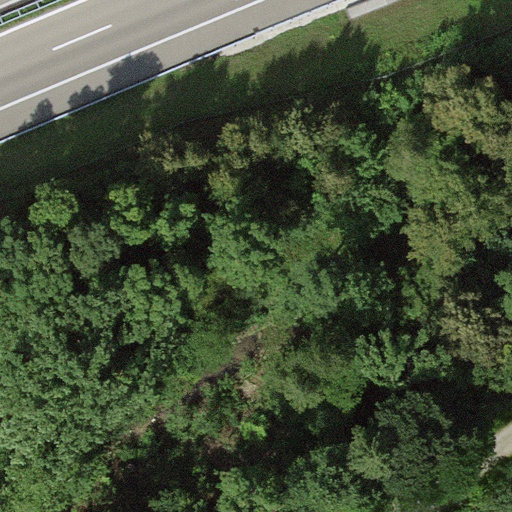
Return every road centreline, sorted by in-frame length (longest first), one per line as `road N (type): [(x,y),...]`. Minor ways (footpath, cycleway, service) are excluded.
road 1 (motorway): [(0,74),(180,0)]
road 2 (track): [(511,443),(412,511)]
